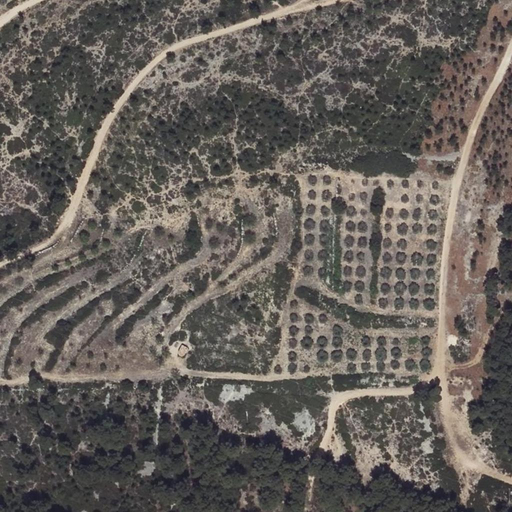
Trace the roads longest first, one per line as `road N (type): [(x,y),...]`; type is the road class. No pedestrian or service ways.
road 1 (track): [(511,53),(469,143),(455,203),(441,367),(430,385),(340,398),(307,511)]
road 2 (track): [(0,268),(54,241),(72,221),(99,136),(158,60),(336,0)]
road 3 (track): [(430,385),(465,460),(511,480)]
